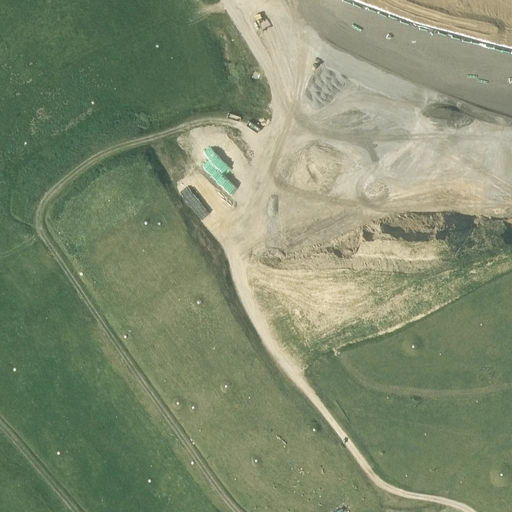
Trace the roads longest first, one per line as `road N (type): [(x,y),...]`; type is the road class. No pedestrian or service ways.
road 1 (track): [(227,0),(283,103),(275,124),(188,126),(110,153),(64,175),(36,218),(240,511)]
road 2 (track): [(459,498),(375,472),(300,384),(254,314),(234,260),(275,124)]
